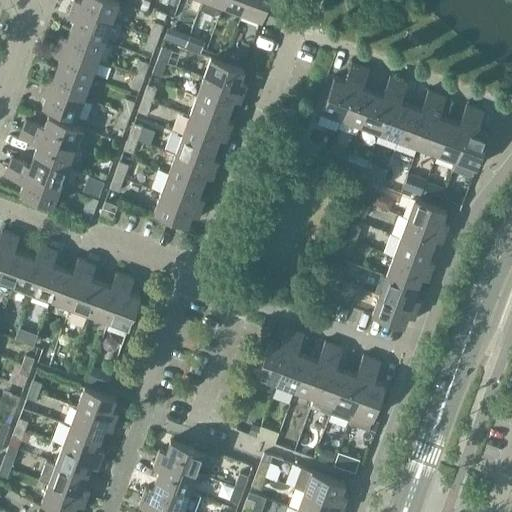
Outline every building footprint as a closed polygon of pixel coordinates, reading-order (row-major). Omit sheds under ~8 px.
[(73,0),(71,6),(112,21),(119,1),(114,0),(73,0)] [(220,13),(223,5),(224,0),(202,0),(200,6),(203,10),(205,11),(212,14),(215,15),(220,13)] [(224,0),(223,5),(242,12),(246,0),(224,0)] [(246,0),(242,12),(262,20),(268,0),(246,0)] [(75,18),(71,28),(105,41),(112,21),(71,6),(68,15),(75,18)] [(149,35),(158,39),(163,25),(154,22),(149,35)] [(60,36),(57,45),(97,60),(105,41),(71,28),(67,38),(60,36)] [(158,39),(149,35),(144,49),(153,52),(158,39)] [(60,56),(57,66),(90,79),(97,60),(57,45),(54,54),(60,56)] [(157,60),(166,63),(171,50),(162,46),(157,60)] [(211,57),(204,77),(244,92),(247,83),(241,81),(245,70),(211,57)] [(135,74),(144,77),(149,63),(140,60),(135,74)] [(166,63),(157,60),(152,73),(161,77),(166,63)] [(341,117),(361,65),(352,61),(345,80),(334,76),(321,110),(341,117)] [(341,117),(360,124),(373,91),(363,87),(370,68),(361,65),(341,117)] [(46,74),(43,83),(83,98),(90,79),(57,66),(53,76),(46,74)] [(139,90),(144,77),(135,74),(130,87),(139,90)] [(360,124),(379,131),(399,79),(390,76),(383,94),(373,91),(360,124)] [(204,77),(196,96),(230,109),(234,99),(240,101),(244,92),(204,77)] [(379,131),(399,138),(411,105),(401,101),(408,82),(399,79),(379,131)] [(83,98),(43,83),(40,92),(46,94),(42,105),(76,118),(83,98)] [(143,98),(152,101),(157,88),(148,85),(143,98)] [(399,138),(418,146),(437,93),(428,90),(421,108),(411,105),(399,138)] [(418,146),(437,153),(449,119),(439,115),(446,96),(437,93),(418,146)] [(230,109),(196,96),(189,115),(230,130),(233,121),(226,119),(230,109)] [(121,112),(130,115),(135,102),(126,98),(121,112)] [(152,101),(143,98),(138,112),(147,115),(152,101)] [(449,119),(437,153),(456,160),(475,107),(466,104),(459,123),(449,119)] [(475,107),(456,160),(476,167),(488,133),(477,129),(484,110),(475,107)] [(130,115),(121,112),(116,125),(125,129),(130,115)] [(25,119),(22,128),(75,147),(82,127),(48,115),(44,126),(25,119)] [(230,130),(189,115),(182,134),(216,147),(220,137),(226,139),(230,130)] [(129,136),(138,140),(143,126),(134,123),(129,136)] [(34,154),(67,166),(75,147),(22,128),(19,137),(38,144),(34,154)] [(212,157),(216,147),(182,134),(175,154),(216,168),(219,159),(212,157)] [(129,136),(124,150),(133,153),(138,140),(129,136)] [(11,157),(8,166),(60,186),(67,166),(34,154),(30,164),(11,157)] [(175,154),(168,173),(202,185),(206,175),(212,177),(216,168),(175,154)] [(115,175),(124,178),(129,164),(120,161),(115,175)] [(60,186),(8,166),(5,175),(23,182),(19,193),(53,205),(60,186)] [(202,185),(168,173),(161,192),(201,207),(205,198),(198,195),(202,185)] [(124,178),(115,175),(109,188),(119,192),(124,178)] [(366,187),(361,200),(370,204),(375,190),(366,187)] [(201,207),(161,192),(154,212),(188,224),(192,213),(198,216),(201,207)] [(99,200),(89,196),(82,214),(92,218),(99,200)] [(421,200),(415,198),(408,218),(446,232),(449,223),(442,220),(446,209),(421,200)] [(105,200),(100,214),(112,219),(118,204),(105,200)] [(356,214),(365,217),(370,204),(361,200),(356,214)] [(446,232),(408,218),(400,237),(432,248),(436,238),(442,241),(446,232)] [(346,239),(356,242),(361,229),(352,225),(346,239)] [(0,260),(10,232),(1,229),(0,232),(0,260)] [(0,260),(0,279),(13,285),(24,253),(14,250),(19,236),(10,232),(0,260)] [(400,237),(393,256),(431,270),(435,261),(428,259),(432,248),(400,237)] [(356,242),(346,239),(341,252),(351,256),(356,242)] [(13,285),(32,292),(49,246),(40,243),(35,257),(24,253),(13,285)] [(32,292),(51,299),(63,267),(53,264),(58,250),(49,246),(32,292)] [(393,256),(386,275),(418,287),(422,277),(428,279),(431,270),(393,256)] [(51,299),(70,306),(87,261),(78,257),(73,271),(63,267),(51,299)] [(70,306),(90,313),(101,282),(91,278),(96,264),(87,261),(70,306)] [(338,264),(332,277),(341,280),(347,267),(338,264)] [(90,313),(109,320),(125,275),(116,272),(111,285),(101,282),(90,313)] [(125,275),(109,320),(129,328),(140,296),(129,292),(134,278),(125,275)] [(386,275),(379,294),(417,308),(421,299),(414,297),(418,287),(386,275)] [(327,290),(336,294),(341,280),(332,277),(327,290)] [(417,308),(379,294),(372,314),(403,326),(407,315),(414,317),(417,308)] [(256,375),(276,382),(295,330),(286,326),(280,345),(269,341),(256,375)] [(304,333),(295,330),(276,382),(295,389),(308,355),(298,352),(304,333)] [(295,389),(314,396),(334,344),(325,340),(318,359),(308,355),(295,389)] [(343,347),(334,344),(314,396),(311,406),(330,413),(333,403),(346,370),(336,366),(343,347)] [(25,355),(22,364),(31,367),(34,358),(25,355)] [(330,413),(349,420),(372,358),(363,355),(356,373),(346,370),(333,403),(330,413)] [(349,420),(348,422),(368,429),(385,384),(374,380),(381,361),(372,358),(349,420)] [(18,373),(27,376),(31,367),(22,364),(18,373)] [(30,389),(38,392),(42,383),(33,380),(30,389)] [(84,386),(77,406),(115,420),(118,411),(111,409),(116,398),(84,386)] [(38,392),(30,389),(26,398),(35,401),(38,392)] [(8,402),(17,406),(20,397),(11,393),(8,402)] [(17,406),(8,402),(4,411),(13,415),(17,406)] [(77,406),(70,425),(101,437),(105,427),(111,429),(115,420),(77,406)] [(15,427),(24,430),(28,421),(19,418),(15,427)] [(0,422),(0,442),(3,444),(10,425),(1,421),(0,422)] [(70,425),(63,444),(101,458),(104,450),(97,447),(101,437),(70,425)] [(15,427),(12,436),(21,439),(24,430),(15,427)] [(160,448),(156,457),(197,472),(204,452),(170,439),(166,451),(160,448)] [(63,444),(56,464),(87,475),(91,465),(97,467),(101,458),(63,444)] [(1,465),(10,469),(14,460),(5,456),(1,465)] [(190,491),(197,472),(156,457),(153,466),(160,469),(156,479),(190,491)] [(256,472),(265,476),(270,462),(261,459),(256,472)] [(56,464),(48,483),(87,497),(90,488),(83,485),(87,475),(56,464)] [(10,469),(1,465),(0,468),(0,474),(7,477),(10,469)] [(312,470),(304,490),(344,505),(348,496),(341,494),(345,483),(312,470)] [(265,476),(256,472),(251,486),(260,489),(265,476)] [(234,486),(243,490),(248,476),(239,473),(234,486)] [(182,510),(190,491),(156,479),(152,489),(145,486),(142,495),(182,510)] [(87,497),(48,483),(41,503),(66,511),(73,511),(77,503),(83,506),(87,497)] [(243,490),(234,486),(229,500),(239,503),(243,490)] [(304,490),(297,509),(304,511),(334,511),(335,511),(341,511),(344,505),(304,490)] [(181,511),(182,510),(142,495),(139,504),(145,507),(143,511),(181,511)] [(247,497),(242,511),(245,511),(251,511),(256,501),(247,497)]
